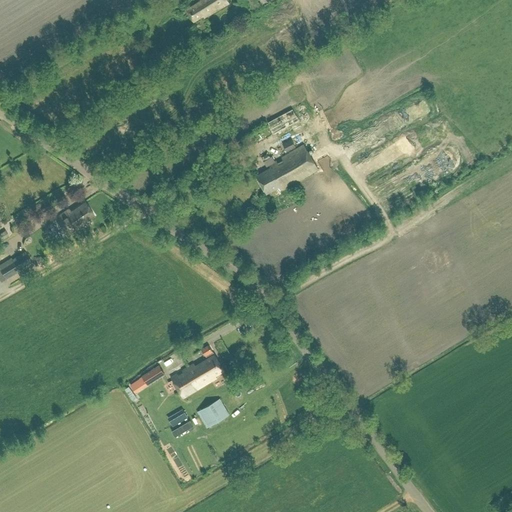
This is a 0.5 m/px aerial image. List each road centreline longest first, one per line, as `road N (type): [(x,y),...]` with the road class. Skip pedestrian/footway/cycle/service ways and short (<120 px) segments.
road 1 (unclassified): [(428,511),(268,303),(0,111)]
road 2 (track): [(248,151),(0,296)]
